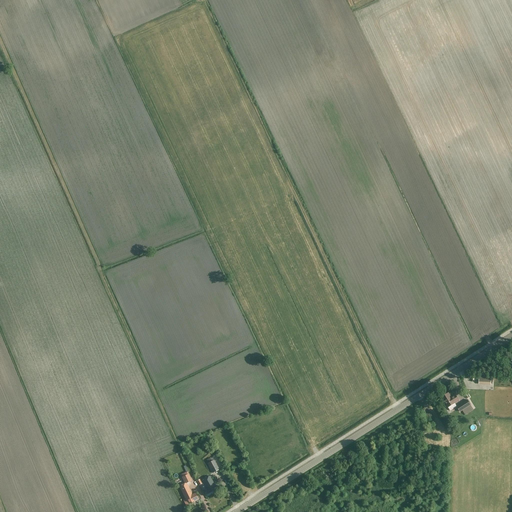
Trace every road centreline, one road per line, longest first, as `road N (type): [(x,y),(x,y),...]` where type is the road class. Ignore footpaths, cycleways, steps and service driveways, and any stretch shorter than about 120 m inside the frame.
road 1 (track): [(399,407),(203,0)]
road 2 (track): [(0,44),(177,447)]
road 3 (tertiary): [(235,511),(511,336)]
